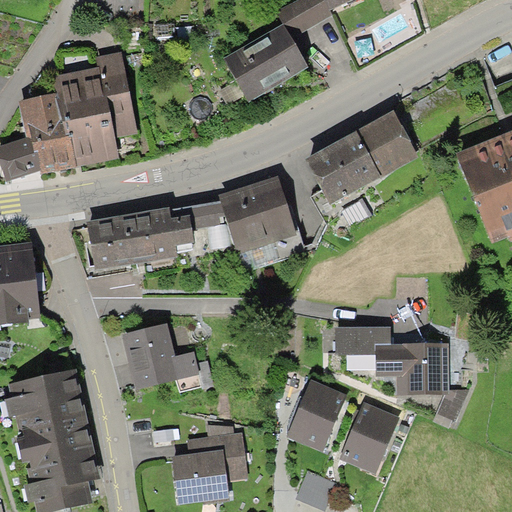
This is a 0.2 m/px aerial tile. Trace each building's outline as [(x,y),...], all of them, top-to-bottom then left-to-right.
[(330,9),(325,0),(298,0),(277,11),(283,23),(291,37),(333,15),(330,9)] [(325,0),(330,9),(350,0),(325,0)] [(283,23),(224,57),(249,102),(280,84),(309,68),(291,37),(283,23)] [(71,133),(78,166),(120,158),(116,138),(138,133),(121,52),(95,57),(97,67),(55,76),(59,93),(66,134),(71,133)] [(66,134),(59,93),(19,101),(26,137),(31,136),(34,152),(38,152),(41,170),(42,173),(78,166),(71,133),(66,134)] [(394,110),(357,131),(382,177),(418,157),(394,110)] [(511,130),(492,138),(456,152),(491,243),(509,236),(511,241),(511,240),(511,130)] [(382,177),(357,131),(347,136),(305,159),(330,205),(382,177)] [(31,136),(26,137),(0,146),(0,161),(7,182),(41,170),(38,152),(34,152),(31,136)] [(245,187),(220,194),(222,201),(229,222),(239,253),(296,235),(277,176),(245,187)] [(222,201),(170,209),(171,218),(189,215),(191,229),(229,222),(222,201)] [(130,214),(87,221),(96,270),(178,256),(176,246),(194,243),(191,229),(189,215),(171,218),(170,209),(169,207),(130,214)] [(0,324),(29,322),(29,319),(40,317),(32,242),(0,245),(0,324)] [(167,323),(122,335),(129,361),(136,389),(200,373),(194,352),(176,356),(167,323)] [(391,326),(335,327),(336,355),(376,355),(376,376),(397,376),(397,395),(445,394),(450,394),(450,390),(449,343),(391,344),(391,326)] [(88,481),(101,478),(92,439),(86,412),(77,369),(9,384),(12,398),(5,399),(9,418),(16,416),(20,436),(17,437),(23,462),(30,461),(31,467),(27,468),(31,483),(23,485),(27,503),(36,501),(38,511),(49,511),(51,511),(93,503),(88,481)] [(347,394),(311,379),(287,436),(323,451),(347,394)] [(468,390),(450,390),(450,394),(445,394),(436,413),(455,421),(468,390)] [(400,417),(363,402),(339,459),(376,474),(400,417)] [(209,437),(187,440),(189,454),(172,456),(178,504),(203,501),(204,503),(230,500),(227,481),(248,479),(242,433),(235,434),(234,426),(207,425),(209,437)] [(152,432),(154,443),(175,440),(174,429),(152,432)] [(322,477),(308,471),(296,499),(310,505),(322,477)] [(337,483),(322,477),(310,505),(325,511),(337,483)]
